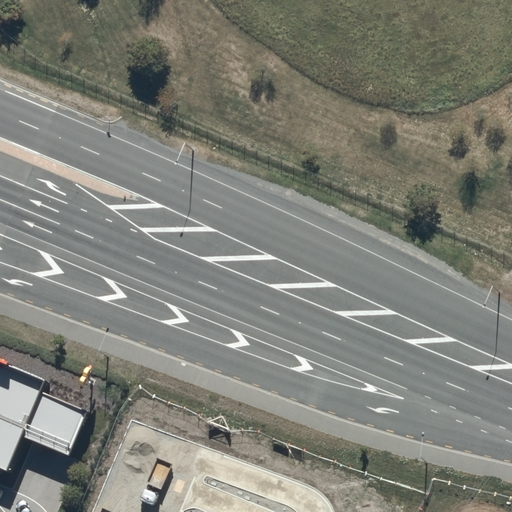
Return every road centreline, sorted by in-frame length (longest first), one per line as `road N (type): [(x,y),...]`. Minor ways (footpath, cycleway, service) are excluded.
road 1 (trunk): [(511,407),(0,199)]
road 2 (trunk): [(511,444),(273,374),(0,275)]
road 3 (trunk): [(20,125),(511,340)]
